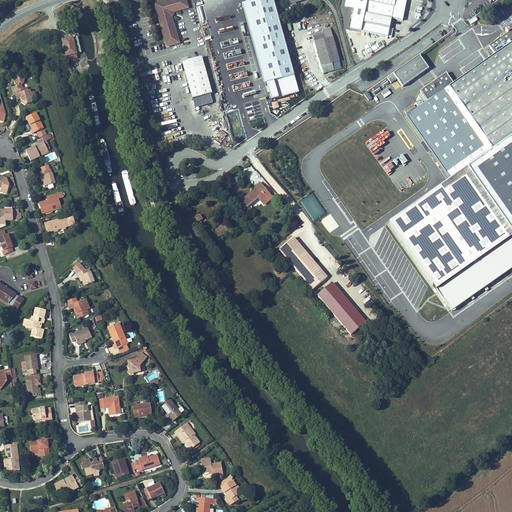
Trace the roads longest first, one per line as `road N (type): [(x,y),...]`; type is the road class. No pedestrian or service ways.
road 1 (unclassified): [(446,4),(233,158)]
road 2 (residential): [(58,363),(52,284),(17,168),(0,146)]
road 3 (unclassified): [(115,0),(161,174),(173,188),(186,187)]
road 4 (residential): [(161,511),(180,483),(160,440),(138,432),(75,444)]
